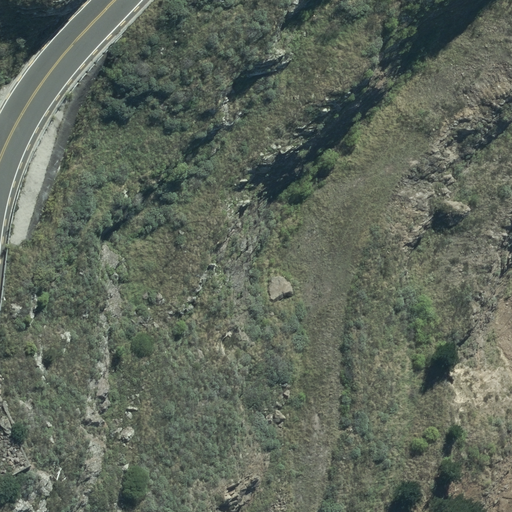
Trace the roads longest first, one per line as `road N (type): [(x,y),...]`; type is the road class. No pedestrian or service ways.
road 1 (track): [(304,511),(335,255),(373,174),(511,38)]
road 2 (secondary): [(122,0),(57,63),(0,164)]
